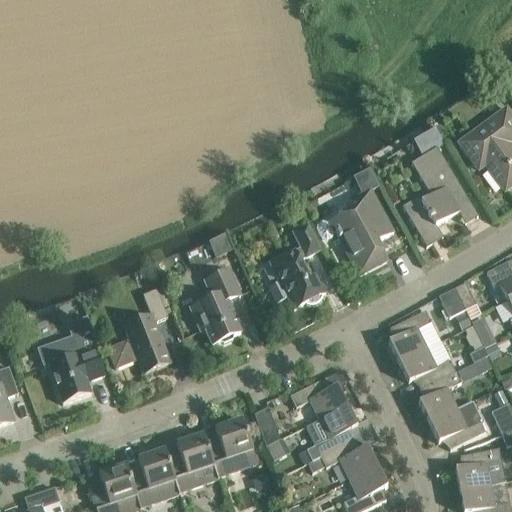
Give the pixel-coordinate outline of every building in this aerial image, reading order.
[(478,172),(484,167),(504,193),(511,187),(511,119),(506,110),(458,146),(478,172)] [(435,130),(424,136),(433,152),(436,150),(443,146),(435,130)] [(427,194),(402,209),(422,244),(439,234),(436,229),(459,215),(458,212),(469,205),(436,150),(433,152),(411,166),(427,194)] [(317,226),(315,232),(321,243),(326,242),(330,240),(332,236),(334,234),(358,279),(387,263),(377,244),(393,235),(372,195),(370,192),(362,197),(352,202),(356,209),(329,224),(330,226),(329,227),(328,225),(323,223),(317,226)] [(293,312),(306,306),(307,306),(309,307),(310,308),(312,308),(313,308),(315,307),(317,307),(318,306),(319,305),(320,303),(321,302),(322,300),(322,299),(322,297),(325,296),(316,278),(308,281),(299,263),(305,259),(306,260),(320,253),(307,228),(293,235),(300,250),(269,266),(279,284),(269,289),(277,305),(287,300),(293,312)] [(225,238),(209,246),(216,261),(232,253),(225,238)] [(507,303),(511,300),(511,262),(486,275),(493,290),(499,287),(507,303)] [(212,349),(219,345),(223,347),(232,343),(233,339),(240,336),(226,304),(240,298),(228,272),(204,283),(212,300),(190,310),(200,334),(205,332),(212,349)] [(454,291),(465,312),(465,313),(476,307),(465,286),(454,291)] [(177,297),(186,306),(195,295),(186,287),(177,297)] [(465,312),(454,291),(438,299),(449,321),(465,312)] [(136,361),(142,377),(170,366),(154,325),(167,320),(156,292),(142,298),(150,318),(123,329),(130,346),(127,347),(127,345),(108,352),(115,371),(134,364),(133,362),(136,361)] [(388,345),(398,365),(426,352),(417,333),(431,326),(425,314),(389,331),(395,342),(388,345)] [(465,315),(455,320),(462,333),(471,328),(465,315)] [(68,341),(38,352),(44,370),(48,368),(62,407),(91,397),(85,382),(90,380),(91,383),(104,378),(96,354),(94,354),(93,350),(97,349),(91,333),(71,340),(68,341)] [(492,337),(480,343),(485,352),(496,346),(492,337)] [(496,348),(486,353),(491,363),(501,358),(496,348)] [(488,358),(485,352),(483,349),(469,357),(473,366),(488,358)] [(420,392),(455,375),(449,363),(435,370),(426,352),(398,365),(408,386),(415,382),(420,392)] [(486,360),(474,366),(480,377),(491,371),(486,360)] [(8,370),(0,372),(0,428),(13,424),(5,401),(18,397),(8,370)] [(461,386),(455,375),(420,392),(424,402),(418,405),(428,426),(456,412),(447,393),(461,386)] [(511,385),(508,378),(500,382),(504,390),(511,386),(511,385)] [(310,404),(319,423),(347,409),(337,389),(330,392),(325,382),(290,399),(296,411),(310,404)] [(501,393),(493,397),(500,410),(508,406),(501,393)] [(470,405),(456,412),(428,426),(438,446),(445,443),(450,453),(485,435),(470,405)] [(347,409),(319,423),(306,429),(315,448),(306,453),(312,464),(355,442),(350,433),(357,429),(347,409)] [(254,417),(265,450),(279,443),(280,443),(268,410),(254,417)] [(511,417),(496,425),(502,438),(511,433),(511,417)] [(217,440),(205,444),(217,480),(218,480),(257,467),(242,422),(214,431),(217,440)] [(506,450),(511,447),(511,433),(502,438),(506,450)] [(218,482),(218,480),(217,480),(205,444),(203,437),(200,438),(199,436),(196,436),(190,438),(188,439),(188,442),(176,447),(179,455),(167,459),(166,459),(178,496),(179,495),(218,482)] [(355,442),(312,464),(307,466),(312,476),(325,470),(325,471),(339,464),(349,483),(377,469),(367,449),(360,452),(355,442)] [(286,458),(279,443),(265,450),(273,464),(286,458)] [(140,511),(180,497),(179,495),(178,496),(166,459),(167,459),(164,452),(137,462),(140,470),(128,474),(127,474),(140,511)] [(455,472),(459,494),(490,488),(505,485),(499,452),(460,459),(462,471),(455,472)] [(140,511),(127,474),(128,474),(126,468),(98,477),(101,485),(88,490),(95,511),(140,511)] [(356,498),(342,505),(345,511),(367,511),(385,503),(380,493),(387,490),(383,482),(385,480),(385,477),(382,472),(380,470),(378,471),(377,469),(349,483),(356,498)] [(494,509),(490,488),(459,494),(462,511),(510,511),(509,506),(494,509)] [(27,511),(57,511),(56,506),(59,505),(54,490),(24,501),(27,511)]
